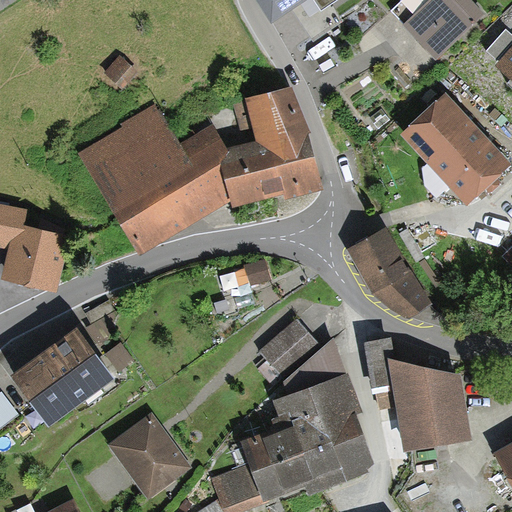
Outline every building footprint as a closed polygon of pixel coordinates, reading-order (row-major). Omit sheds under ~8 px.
[(264,0),(272,13),(292,1),(313,36),(334,24),(321,3),(326,0),(264,0)] [(447,44),(483,8),(475,0),(401,0),(390,11),(419,39),(430,28),(447,44)] [(511,35),(506,31),(487,52),(497,62),(511,45),(511,35)] [(511,52),(497,69),(511,82),(511,52)] [(118,56),(102,72),(117,87),(133,70),(118,56)] [(220,164),(232,200),(233,208),(285,194),(286,199),(323,190),(309,134),(311,132),(292,87),(233,102),(244,143),(228,148),(220,164)] [(446,101),(408,135),(465,199),(503,165),(446,101)] [(140,255),(232,200),(220,164),(228,148),(215,124),(176,147),(153,108),(81,152),(140,255)] [(0,205),(0,247),(9,249),(3,282),(56,292),(67,235),(25,228),(28,211),(0,205)] [(407,272),(385,232),(354,250),(364,270),(360,273),(368,287),(373,284),(377,291),(410,316),(431,304),(409,271),(407,272)] [(251,285),(271,280),(265,259),(245,265),(251,285)] [(111,301),(86,315),(93,324),(88,327),(100,346),(112,338),(119,315),(111,301)] [(298,317),(258,351),(282,378),(321,345),(298,317)] [(114,378),(77,327),(13,374),(50,425),(114,378)] [(470,436),(459,373),(398,361),(394,337),(366,341),(374,387),(377,387),(381,409),(397,406),(404,447),(470,436)] [(248,464),(212,478),(224,511),(235,511),(305,485),(310,491),(372,467),(352,414),(362,410),(334,340),(284,381),(289,395),(275,401),(281,417),(275,420),(278,428),(240,443),(248,464)] [(122,344),(106,356),(117,371),(133,360),(122,344)] [(0,430),(19,416),(1,392),(0,392),(0,430)] [(108,444),(148,499),(191,468),(151,413),(108,444)] [(511,444),(495,455),(511,484),(511,444)] [(81,511),(73,497),(46,511),(81,511)]
